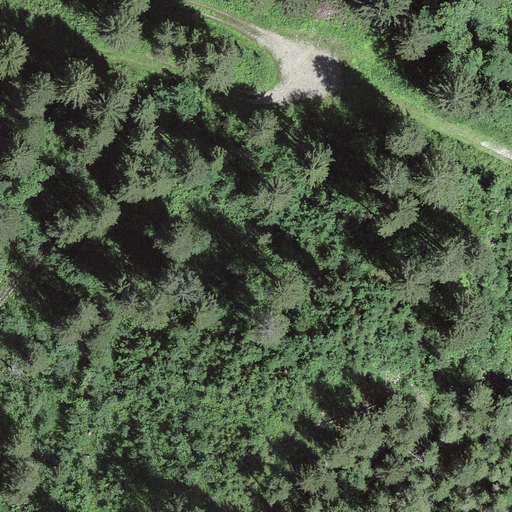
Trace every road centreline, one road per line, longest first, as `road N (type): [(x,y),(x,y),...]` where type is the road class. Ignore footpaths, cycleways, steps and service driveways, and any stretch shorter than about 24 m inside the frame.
road 1 (track): [(179,0),(273,43),(312,75),(306,95),(276,104),(0,22)]
road 2 (track): [(309,82),(379,97),(511,155)]
